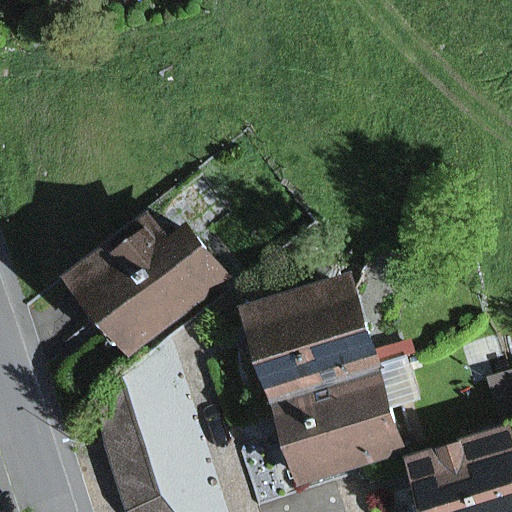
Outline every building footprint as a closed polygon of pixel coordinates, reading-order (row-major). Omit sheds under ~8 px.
[(173,216),(80,283),(126,346),(219,278),(173,216)] [(346,282),(243,311),(268,397),(370,364),(346,282)] [(370,364),(268,397),(296,483),(398,450),(370,364)] [(111,418),(140,511),(228,511),(191,393),(111,418)] [(511,511),(511,436),(411,467),(424,511),(511,511)]
